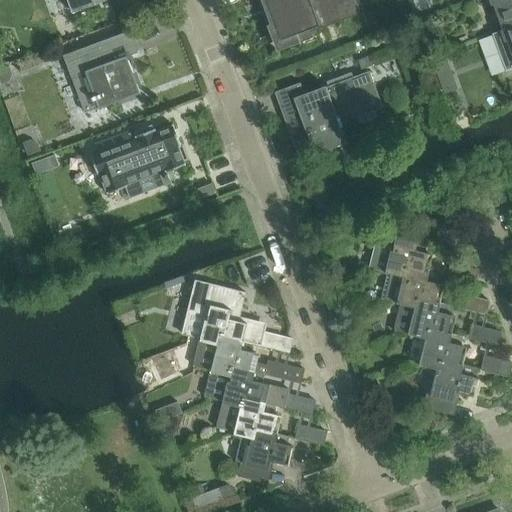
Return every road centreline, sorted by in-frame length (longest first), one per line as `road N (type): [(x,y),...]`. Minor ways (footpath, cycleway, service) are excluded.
road 1 (residential): [(374,485),(195,0)]
road 2 (residential): [(374,485),(511,437)]
